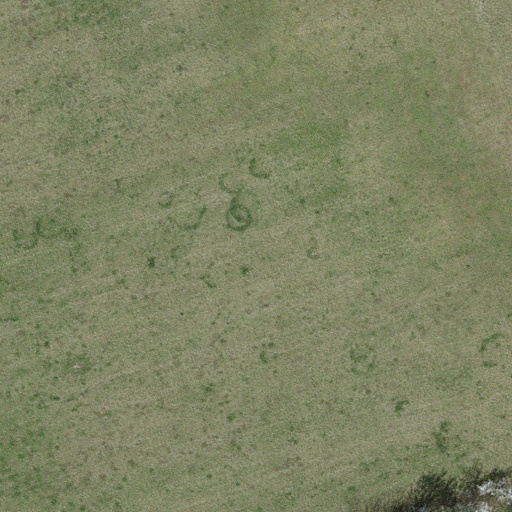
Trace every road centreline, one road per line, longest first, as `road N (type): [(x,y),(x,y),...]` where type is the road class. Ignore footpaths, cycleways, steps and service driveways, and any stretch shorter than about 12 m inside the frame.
road 1 (motorway): [(0,446),(511,314)]
road 2 (motorway): [(127,0),(0,39)]
